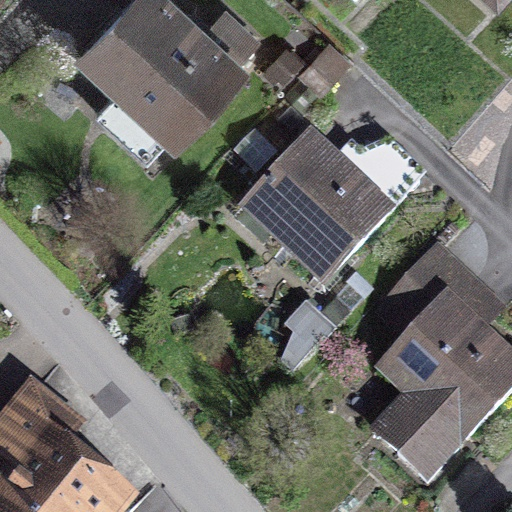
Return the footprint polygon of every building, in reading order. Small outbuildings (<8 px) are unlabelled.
[(0,0),(0,25),(21,0),(0,0)] [(143,0),(84,63),(179,151),(252,73),(174,0),(143,0)] [(329,43),(302,70),(319,88),(347,61),(329,43)] [(240,217),(319,296),(395,221),(315,142),(240,217)] [(372,443),(432,498),(511,409),(511,365),(451,311),(382,386),(405,406),(372,443)] [(0,496),(0,511),(124,511),(130,504),(59,454),(80,424),(29,387),(0,427),(0,471),(12,480),(0,496)]
